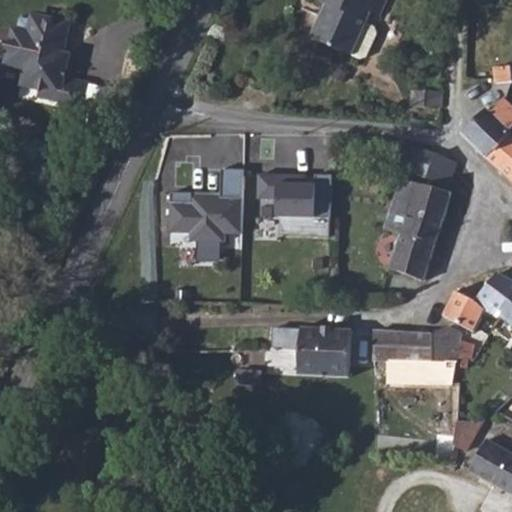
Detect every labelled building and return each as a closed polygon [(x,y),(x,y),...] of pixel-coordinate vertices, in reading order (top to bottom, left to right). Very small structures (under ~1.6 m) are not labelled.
[(331,19),(321,41),(362,59),(368,57),(379,34),(376,27),(368,23),(373,12),(381,16),(388,0),(319,0),(340,9),(335,21),(331,19)] [(84,111),(89,84),(64,79),(67,65),(61,64),(63,57),(65,55),(66,54),(66,52),(66,51),(66,49),(66,48),(65,47),(70,24),(49,20),(46,17),(43,16),(39,16),(36,17),(35,21),(22,18),(19,32),(16,32),(9,64),(30,68),(26,85),(44,88),(42,98),(63,102),(62,106),(84,111)] [(511,82),(511,69),(511,67),(495,68),(496,84),(511,82)] [(119,90),(89,84),(84,111),(83,112),(113,119),(119,90)] [(412,107),(443,109),(444,92),(413,90),(412,107)] [(488,109),(463,133),(487,155),(485,157),(511,181),(511,136),(510,136),(511,133),(511,132),(510,131),(511,129),(511,104),(506,99),(492,113),(488,109)] [(404,171),(428,180),(450,188),(453,179),(459,163),(438,155),(412,146),(410,154),(404,171)] [(226,233),(243,233),(243,168),(220,168),(220,196),(192,196),(192,193),(170,193),(170,233),(192,233),(192,241),(226,241),(226,233)] [(285,175),(258,175),(258,201),(277,201),(277,218),(331,218),(331,175),(315,175),(314,184),(305,185),(306,175),(285,175)] [(393,272),(426,282),(453,194),(403,178),(387,229),(405,234),(393,272)] [(446,317),(476,333),(487,311),(500,318),(502,317),(511,304),(511,280),(500,274),(478,303),(458,292),(446,317)] [(511,304),(502,317),(511,324),(511,304)] [(462,346),(464,335),(450,327),(449,329),(436,336),(433,336),(425,362),(382,362),(382,368),(390,368),(390,384),(455,386),(459,360),(462,346)] [(303,349),(301,375),(351,379),(354,331),(304,328),(304,330),(276,328),(275,347),(303,349)] [(376,362),(382,362),(425,362),(433,336),(376,332),(376,362)] [(476,346),(462,346),(459,360),(464,361),(463,369),(469,370),(470,362),(473,362),(476,346)] [(473,423),(460,423),(460,453),(468,453),(489,415),(483,419),(473,423)] [(511,452),(489,440),(472,472),(511,493),(511,452)]
